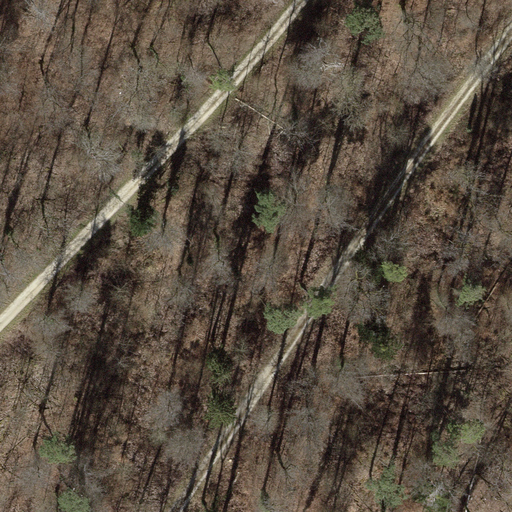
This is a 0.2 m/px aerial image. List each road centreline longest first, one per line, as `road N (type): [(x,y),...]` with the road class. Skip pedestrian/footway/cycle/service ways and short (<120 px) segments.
road 1 (track): [(177,511),(443,121),(511,33)]
road 2 (track): [(0,322),(300,0)]
